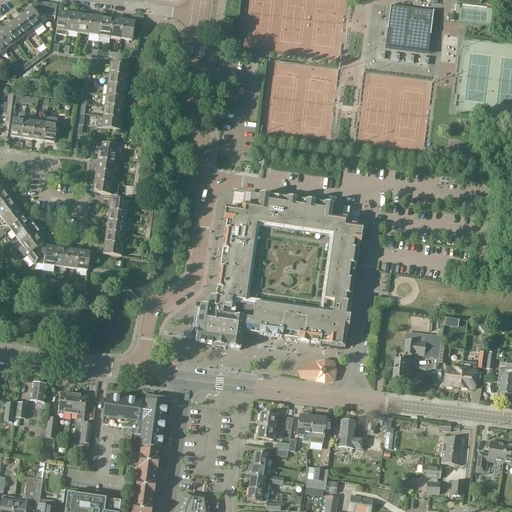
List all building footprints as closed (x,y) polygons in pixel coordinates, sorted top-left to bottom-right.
[(46,19),(43,15),(45,4),(39,3),(31,9),(22,15),(33,30),(35,33),(43,27),(41,24),(46,19)] [(391,6),(390,6),(387,30),(430,36),(433,11),(432,11),(432,12),(391,6)] [(66,37),(67,32),(69,14),(58,12),(55,35),(66,37)] [(80,15),(69,14),(67,32),(78,34),(80,15)] [(24,37),(33,30),(22,15),(13,22),(24,37)] [(78,34),(88,35),(91,17),(80,15),(78,34)] [(99,36),(102,18),(91,17),(88,35),(99,36)] [(112,20),(102,18),(99,36),(110,38),(112,20)] [(110,38),(121,39),(123,21),(112,20),(110,38)] [(134,22),(123,21),(121,39),(132,41),(134,22)] [(13,22),(5,28),(16,43),(24,37),(13,22)] [(0,40),(7,50),(16,43),(5,28),(0,32),(0,40)] [(44,51),(38,55),(41,59),(47,55),(44,51)] [(30,62),(32,65),(38,61),(36,57),(30,62)] [(27,64),(21,68),(24,72),(30,67),(27,64)] [(110,64),(109,75),(127,77),(128,66),(110,64)] [(12,75),(15,78),(21,74),(18,70),(12,75)] [(4,71),(3,78),(13,79),(15,78),(12,75),(10,72),(4,71)] [(109,75),(107,85),(125,88),(127,77),(109,75)] [(107,85),(106,96),(124,99),(125,88),(107,85)] [(9,93),(4,93),(3,96),(8,97),(7,104),(12,105),(13,94),(9,93)] [(106,96),(104,107),(123,109),(124,99),(106,96)] [(104,107),(103,118),(121,120),(123,109),(104,107)] [(10,137),(21,139),(24,117),(19,116),(19,120),(13,119),(10,137)] [(32,140),(35,122),(35,119),(24,117),(21,139),(32,140)] [(119,131),(121,120),(103,118),(102,120),(97,119),(96,128),(119,131)] [(32,140),(43,142),(45,124),(35,122),(32,140)] [(57,125),(45,124),(43,142),(54,143),(57,125)] [(97,160),(115,163),(117,145),(101,143),(100,150),(98,149),(97,160)] [(114,173),(115,163),(97,160),(95,171),(114,173)] [(95,171),(94,182),(112,184),(114,173),(95,171)] [(111,196),(112,184),(94,182),(92,193),(111,196)] [(0,194),(0,207),(10,200),(4,191),(0,194)] [(248,206),(241,205),(240,211),(225,209),(223,222),(226,222),(225,230),(224,230),(221,251),(222,251),(219,269),(218,269),(216,290),(215,298),(209,298),(208,308),(200,307),(200,309),(196,308),(193,327),(197,328),(197,330),(196,330),(194,344),(213,347),(225,349),(225,348),(228,349),(240,351),(242,334),(258,336),(258,337),(281,340),(281,339),(297,341),(297,343),(308,344),(319,345),(327,346),(344,349),(347,330),(350,314),(349,314),(350,304),(349,304),(351,297),(354,282),(353,281),(355,267),(356,267),(358,251),(357,251),(358,244),(360,244),(362,228),(348,226),(348,220),(342,220),(343,208),(335,206),(323,204),(323,205),(316,204),(316,203),(304,202),(297,201),(298,201),(286,199),(279,199),(279,198),(277,198),(270,197),(258,195),(258,196),(250,194),(248,206)] [(17,209),(10,200),(0,207),(0,217),(2,220),(17,209)] [(110,200),(108,211),(127,213),(128,203),(110,200)] [(23,217),(17,209),(2,220),(3,222),(0,224),(3,227),(6,225),(9,229),(23,217)] [(132,221),(126,220),(127,213),(108,211),(107,222),(125,224),(125,225),(131,226),(132,221)] [(30,226),(23,217),(9,229),(15,237),(30,226)] [(107,222),(105,232),(124,235),(125,225),(125,224),(107,222)] [(15,237),(22,246),(36,234),(30,226),(15,237)] [(105,232),(104,243),(122,246),(124,235),(105,232)] [(44,244),(36,234),(22,246),(29,255),(27,257),(34,266),(42,250),(40,247),(44,244)] [(121,257),(122,246),(104,243),(102,254),(121,257)] [(43,265),(54,267),(57,248),(46,247),(43,265)] [(54,267),(65,268),(67,250),(57,248),(54,267)] [(78,251),(67,250),(65,268),(76,270),(78,251)] [(89,253),(78,251),(76,270),(87,271),(89,253)] [(23,273),(19,277),(23,281),(27,277),(23,273)] [(84,292),(85,285),(74,284),(73,291),(84,292)] [(410,356),(438,360),(440,347),(441,338),(405,334),(402,360),(401,359),(400,361),(394,361),(392,381),(404,382),(404,381),(407,381),(410,356)] [(446,348),(440,347),(438,360),(437,363),(444,364),(446,348)] [(486,354),(479,353),(477,369),(484,369),(486,354)] [(335,373),(334,363),(324,361),(300,366),(300,379),(324,384),(334,382),(335,373)] [(504,394),(511,394),(511,367),(500,366),(498,393),(500,393),(500,395),(503,395),(504,394)] [(443,386),(458,388),(461,370),(446,368),(443,386)] [(473,390),(475,372),(461,370),(458,388),(473,390)] [(32,384),(29,402),(44,404),(47,387),(32,384)] [(65,414),(71,415),(73,396),(61,394),(58,413),(65,414)] [(79,397),(73,396),(71,415),(79,416),(78,420),(83,421),(86,397),(85,395),(81,395),(79,397)] [(106,398),(102,426),(123,429),(131,430),(130,436),(130,439),(130,440),(129,444),(129,445),(130,445),(128,460),(127,460),(127,461),(128,461),(127,466),(126,467),(127,467),(126,472),(126,473),(127,473),(132,474),(137,474),(136,480),(135,485),(135,486),(134,491),(134,492),(134,497),(133,497),(133,498),(134,498),(133,504),(132,504),(131,509),(131,510),(130,511),(151,511),(152,506),(151,506),(152,501),(152,500),(153,494),(154,489),(155,488),(154,488),(155,483),(155,482),(155,477),(156,476),(155,476),(156,471),(157,471),(158,465),(158,464),(158,459),(159,453),(159,450),(160,450),(164,419),(165,414),(167,414),(168,409),(166,409),(166,405),(167,405),(167,403),(167,400),(146,397),(145,402),(145,403),(145,404),(141,404),(141,403),(106,398)] [(12,424),(15,405),(5,404),(3,423),(12,424)] [(16,404),(14,419),(26,421),(27,405),(16,404)] [(259,414),(257,427),(258,427),(275,429),(280,430),(282,418),(277,417),(259,414)] [(309,437),(312,418),(299,416),(297,438),(303,438),(303,436),(309,437)] [(48,418),(45,439),(54,440),(57,420),(48,418)] [(286,418),(284,430),(290,431),(292,419),(286,418)] [(312,418),(309,437),(317,438),(317,440),(323,441),(325,419),(312,418)] [(355,423),(341,422),(339,440),(345,440),(344,448),(362,449),(363,439),(354,438),(355,423)] [(79,450),(88,451),(92,424),(82,423),(80,444),(79,450)] [(450,424),(439,423),(438,431),(449,432),(450,424)] [(273,441),(275,429),(258,427),(256,438),(273,441)] [(383,436),(372,435),(369,455),(380,456),(383,436)] [(443,437),(440,464),(460,466),(463,439),(443,437)] [(288,440),(288,445),(287,452),(293,452),(295,441),(288,440)] [(275,450),(287,452),(288,445),(276,443),(275,450)] [(484,462),(502,464),(504,445),(489,443),(487,455),(477,453),(475,472),(483,473),(484,462)] [(511,446),(504,445),(502,464),(511,465),(511,446)] [(286,458),(287,452),(275,450),(274,456),(286,458)] [(254,453),(252,465),(266,467),(268,455),(254,453)] [(64,467),(75,468),(76,461),(65,460),(64,467)] [(270,468),(266,467),(252,465),(250,477),(264,479),(264,475),(269,476),(270,468)] [(431,478),(431,483),(426,482),(425,494),(437,495),(438,483),(435,483),(435,479),(439,479),(440,476),(443,476),(444,471),(440,471),(441,467),(422,465),(421,477),(431,478)] [(306,486),(306,489),(323,491),(325,491),(326,482),(326,477),(327,472),(323,471),(314,469),(312,481),(307,481),(306,486)] [(250,477),(248,488),(266,491),(267,485),(263,485),(264,479),(250,477)] [(14,499),(12,511),(24,511),(25,510),(26,501),(33,502),(34,497),(36,481),(36,480),(27,479),(24,495),(22,495),(21,499),(21,500),(14,499)] [(36,481),(34,497),(40,498),(42,482),(36,481)] [(326,482),(325,491),(324,493),(336,495),(337,484),(326,482)] [(463,483),(452,482),(450,496),(461,497),(463,483)] [(264,504),(266,491),(248,488),(246,501),(264,504)] [(118,511),(119,509),(120,502),(65,494),(62,511),(118,511)] [(209,511),(208,497),(186,494),(178,511),(209,511)] [(335,511),(338,498),(328,496),(324,511),(335,511)] [(2,497),(0,509),(0,511),(12,511),(14,499),(2,497)] [(351,497),(348,511),(354,511),(370,511),(372,500),(351,497)] [(54,511),(56,503),(39,501),(39,500),(37,511),(54,511)]
